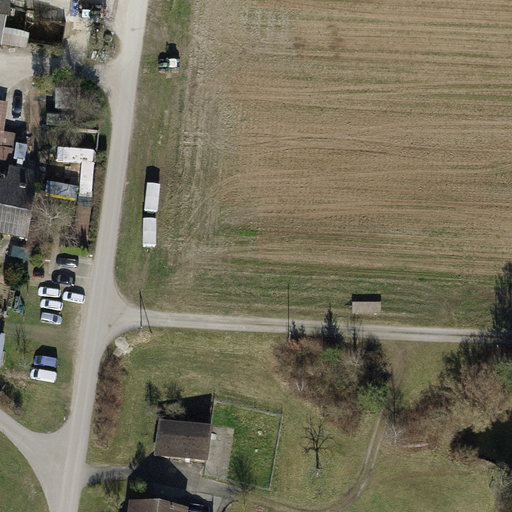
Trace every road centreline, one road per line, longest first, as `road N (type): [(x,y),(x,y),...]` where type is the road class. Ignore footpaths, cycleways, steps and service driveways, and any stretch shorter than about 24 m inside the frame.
road 1 (unclassified): [(138,0),(72,476)]
road 2 (track): [(97,313),(511,338)]
road 3 (track): [(325,511),(353,497),(367,473),(405,335)]
